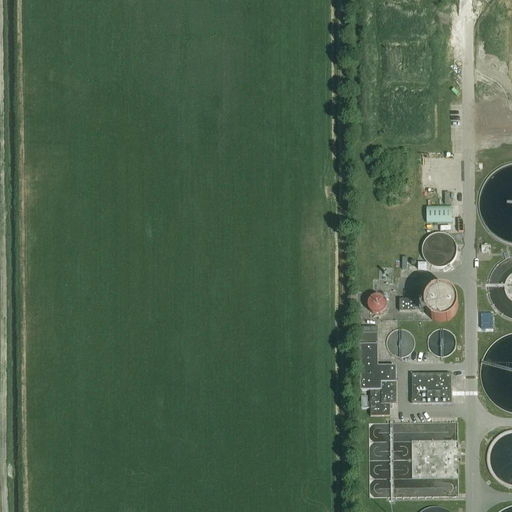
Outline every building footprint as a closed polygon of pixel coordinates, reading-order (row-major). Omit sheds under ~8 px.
[(427,223),(450,223),(450,208),(426,208),(427,223)] [(433,236),(430,238),(428,240),(426,242),(425,245),(424,248),(424,251),(424,253),(424,256),(425,259),(427,262),(429,264),(431,266),(434,267),(436,268),(439,269),(442,269),(445,268),(448,267),(451,266),(453,264),(455,261),(456,259),(457,256),(458,253),(457,250),(457,247),(456,244),(454,242),(452,240),(450,238),(447,236),(445,235),(442,235),(439,235),(436,235),(433,236)] [(442,289),(439,289),(436,290),(433,292),(431,294),(429,296),(428,299),(427,302),(426,305),(426,308),(427,311),(428,314),(430,317),(432,319),(434,321),(437,322),(440,323),(443,324),(446,323),(448,322),(451,320),(453,318),(455,316),(457,313),(457,310),(458,307),(458,304),(457,301),(456,299),(455,296),(453,294),(450,292),(447,290),(445,289),(442,289)] [(389,311),(390,307),(389,304),(389,302),(387,300),(386,298),(384,297),(382,296),(380,295),(378,295),(376,295),(373,296),(369,299),(368,301),(367,303),(366,305),(366,308),(367,311),(369,314),(370,315),(372,317),(374,318),(377,318),(379,318),(382,318),(383,317),(386,315),(388,313),(389,311)] [(400,300),(399,312),(416,312),(416,300),(400,300)] [(363,336),(360,336),(360,347),(377,347),(377,336),(363,336)] [(378,369),(377,347),(360,347),(360,393),(369,393),(370,418),(390,418),(390,406),(396,406),(396,368),(378,369)] [(451,406),(451,376),(412,377),(412,405),(451,406)] [(422,495),(461,496),(462,423),(455,423),(454,434),(457,435),(457,438),(453,438),(453,441),(414,440),(413,479),(419,479),(418,487),(422,487),(422,495)]
